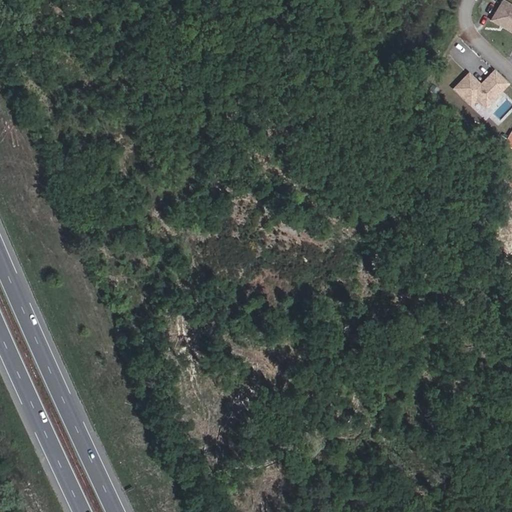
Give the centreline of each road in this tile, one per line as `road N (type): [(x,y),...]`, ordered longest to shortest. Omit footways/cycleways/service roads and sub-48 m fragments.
road 1 (motorway): [(116,511),(0,256)]
road 2 (motorway): [(0,327),(83,511)]
